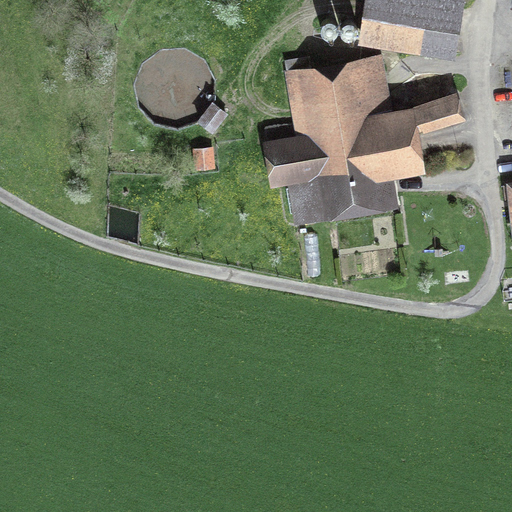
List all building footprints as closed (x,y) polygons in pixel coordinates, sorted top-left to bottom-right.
[(369,0),(362,38),(450,56),(461,0),(369,0)] [(413,132),(410,114),(407,114),(390,117),(383,63),(312,73),(310,59),(286,62),(295,122),(265,127),(272,178),(290,176),(296,220),(313,217),(312,208),(381,197),(378,175),(418,169),(413,132)] [(407,114),(410,114),(413,132),(459,116),(452,96),(406,113),(407,114)] [(210,132),(224,115),(211,104),(197,122),(210,132)] [(206,152),(194,152),(195,166),(206,166),(206,152)]
